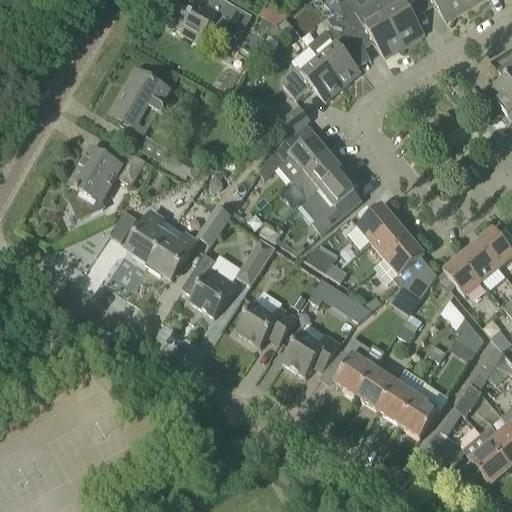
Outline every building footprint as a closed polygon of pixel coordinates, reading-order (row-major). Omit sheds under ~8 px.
[(424,38),(405,6),(414,0),(384,0),(377,5),(384,18),(404,50),(424,38)] [(465,13),(456,0),(429,0),(445,25),(465,13)] [(456,0),(465,13),(485,1),(484,0),(456,0)] [(187,1),(172,27),(184,35),(182,38),(199,48),(209,31),(223,39),(236,47),(251,22),(238,14),(234,12),(216,2),(209,14),(187,1)] [(404,50),(384,18),(377,5),(356,17),(347,2),(337,8),(341,15),(357,42),(367,35),(384,62),(404,50)] [(362,50),(357,42),(341,15),(327,24),(332,32),(327,37),(326,35),(308,50),(319,63),(343,91),(361,76),(346,59),(362,50)] [(511,103),(511,62),(497,74),(504,83),(488,96),(502,113),(511,103)] [(343,91),(319,63),(301,77),(296,71),(283,82),(283,90),(296,105),(312,91),(325,107),(343,91)] [(123,96),(109,120),(126,130),(142,139),(155,116),(158,118),(160,118),(162,117),(163,116),(164,114),(164,112),(163,110),(159,108),(168,94),(152,85),(135,75),(134,76),(123,96)] [(511,103),(502,113),(511,124),(511,103)] [(286,121),(272,112),(263,127),(286,141),(293,137),(309,125),(300,111),(286,121)] [(328,157),(327,157),(321,149),(321,145),(325,142),(319,134),(302,148),(293,137),(286,141),(279,146),(257,179),(264,184),(292,161),(305,177),(328,157)] [(90,153),(69,190),(75,194),(70,204),(78,223),(103,211),(101,207),(110,191),(115,181),(132,191),(146,167),(129,157),(112,147),(104,161),(90,153)] [(342,175),(342,174),(336,167),(336,163),(340,159),(334,151),(327,157),(328,157),(305,177),(291,188),(306,206),(319,194),(342,175)] [(200,173),(193,169),(170,156),(163,169),(185,182),(186,180),(193,184),(200,173)] [(348,169),(342,174),(342,175),(319,194),(333,210),(315,225),(320,241),(346,219),(361,206),(353,197),(358,193),(350,184),(350,180),(355,177),(348,169)] [(356,230),(347,238),(361,255),(370,247),(396,226),(382,209),(371,217),(367,221),(356,230)] [(215,211),(196,239),(211,249),(230,221),(215,211)] [(121,247),(132,231),(136,224),(125,216),(109,239),(121,247)] [(148,270),(167,242),(156,234),(162,224),(151,217),(126,255),(148,270)] [(384,264),(410,242),(396,226),(370,247),(384,264)] [(511,240),(504,231),(497,237),(493,233),(476,247),(498,273),(511,260),(511,240)] [(196,246),(186,240),(179,250),(167,242),(148,270),(171,285),(196,246)] [(384,264),(373,273),(387,289),(393,284),(400,293),(427,270),(421,262),(424,259),(410,242),(384,264)] [(249,261),(235,282),(250,292),(275,254),(260,244),(260,245),(249,261)] [(498,273),(476,247),(460,261),(481,286),(498,273)] [(296,261),(305,254),(301,248),(292,255),(296,261)] [(302,264),(326,280),(333,269),(337,263),(318,251),(302,264)] [(236,289),(211,273),(216,266),(204,259),(181,294),(191,301),(188,306),(214,323),(236,289)] [(481,286),(460,261),(443,275),(464,301),(481,286)] [(348,278),(333,269),(326,280),(340,289),(345,283),(348,278)] [(418,308),(437,281),(427,270),(400,293),(398,294),(418,308)] [(321,285),(308,305),(318,312),(323,305),(358,328),(364,323),(371,317),(321,285)] [(246,320),(235,337),(260,353),(267,342),(279,350),(290,333),(296,323),(285,316),(279,312),(281,308),(264,297),(255,309),(254,308),(246,320)] [(297,298),(289,309),(298,315),(305,304),(297,298)] [(376,302),(366,310),(372,317),(381,308),(376,302)] [(421,326),(410,319),(397,341),(408,349),(415,339),(413,338),(421,326)] [(477,356),(483,346),(467,327),(457,343),(477,356)] [(326,340),(325,341),(307,329),(293,351),(282,368),(305,383),(312,372),(322,379),(341,350),(326,340)] [(500,335),(490,344),(495,350),(496,351),(506,342),(500,335)] [(374,373),(361,365),(369,354),(352,342),(342,358),(350,363),(334,387),(356,402),(374,373)] [(511,348),(506,342),(496,351),(502,358),(511,348)] [(495,350),(469,390),(479,396),(487,384),(487,383),(496,390),(510,378),(511,376),(511,369),(502,358),(496,351),(495,350)] [(445,359),(433,351),(427,360),(439,368),(445,359)] [(377,416),(395,387),(374,373),(356,402),(377,416)] [(398,429),(417,401),(395,387),(377,416),(398,429)] [(309,406),(320,412),(329,395),(319,389),(309,406)] [(454,413),(462,419),(463,420),(470,409),(479,396),(469,390),(454,413)] [(438,416),(417,401),(398,429),(420,444),(438,416)] [(511,412),(501,422),(508,431),(511,435),(511,412)] [(497,440),(490,431),(481,439),(489,448),(511,474),(511,472),(511,435),(508,431),(497,440)] [(511,474),(489,448),(481,439),(463,454),(461,455),(463,457),(491,491),(511,474)] [(423,461),(422,462),(449,479),(460,463),(453,459),(456,454),(444,446),(437,441),(436,440),(430,451),(423,461)]
